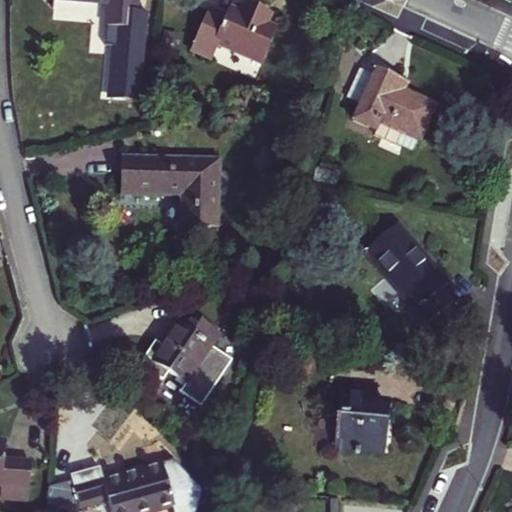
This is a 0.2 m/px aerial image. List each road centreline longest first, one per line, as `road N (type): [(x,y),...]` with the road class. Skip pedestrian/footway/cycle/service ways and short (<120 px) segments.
road 1 (residential): [(452,511),(488,417),(511,286)]
road 2 (residential): [(49,345),(0,147)]
